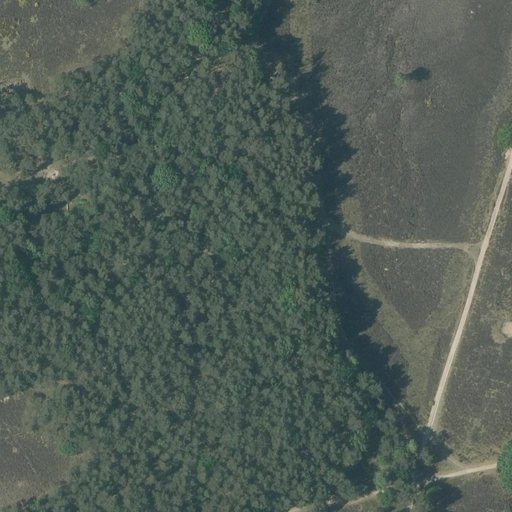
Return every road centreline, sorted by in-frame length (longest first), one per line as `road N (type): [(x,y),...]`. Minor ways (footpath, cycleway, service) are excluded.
road 1 (track): [(0,176),(44,165),(308,210),(343,233),(385,244),(486,245)]
road 2 (track): [(511,468),(291,511)]
